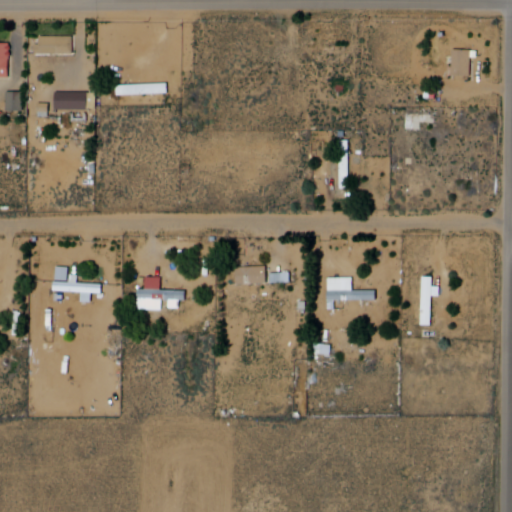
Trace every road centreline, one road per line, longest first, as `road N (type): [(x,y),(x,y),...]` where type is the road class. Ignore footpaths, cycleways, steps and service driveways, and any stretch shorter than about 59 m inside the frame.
road 1 (residential): [(511,226),(0,231)]
road 2 (residential): [(511,7),(0,9)]
